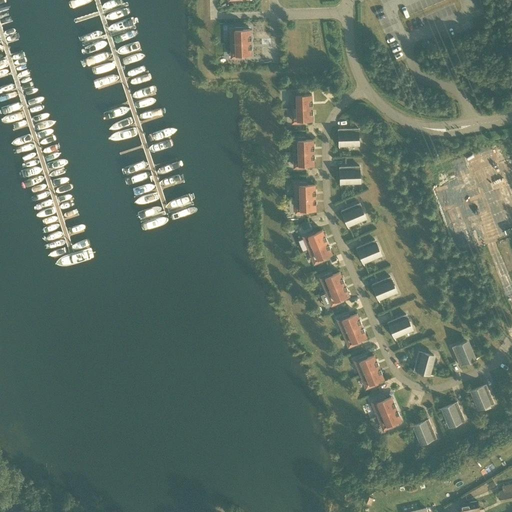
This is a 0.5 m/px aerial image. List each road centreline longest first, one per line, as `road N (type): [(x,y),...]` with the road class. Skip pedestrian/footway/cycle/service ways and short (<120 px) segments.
road 1 (residential): [(511,339),(491,366),(423,390),(404,383),(387,359),(327,196),(329,119),(364,87)]
road 2 (residential): [(511,119),(439,129),(404,121),(364,87)]
